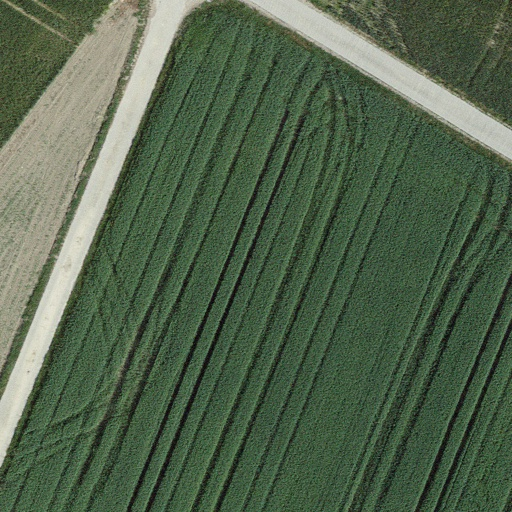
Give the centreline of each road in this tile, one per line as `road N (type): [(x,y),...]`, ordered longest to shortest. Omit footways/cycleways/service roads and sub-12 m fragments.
road 1 (track): [(175,0),(0,438)]
road 2 (track): [(511,141),(280,0)]
